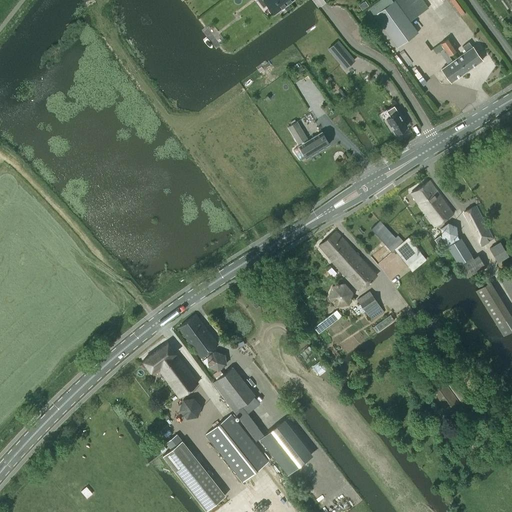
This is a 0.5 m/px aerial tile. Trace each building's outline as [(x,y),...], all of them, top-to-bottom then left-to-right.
[(262,0),(273,14),(291,0),(262,0)] [(374,14),(381,24),(397,47),(408,39),(417,32),(409,21),(393,0),(377,0),(368,7),(374,14)] [(393,0),(409,21),(427,8),(422,0),(393,0)] [(448,56),(448,55),(453,52),(457,49),(449,37),(442,42),(441,41),(438,43),(448,56)] [(466,51),(457,57),(456,58),(466,71),(482,60),(469,42),(462,47),(466,51)] [(444,58),(448,64),(441,69),(451,82),(466,71),(456,58),(452,61),(448,55),(448,56),(438,43),(432,47),(436,53),(439,51),(444,58)] [(341,56),(324,68),(328,74),(331,73),(338,83),(352,72),(349,68),(345,62),(341,56)] [(386,110),(390,117),(386,119),(395,133),(406,126),(402,119),(403,118),(399,111),(397,112),(393,106),(386,110)] [(307,139),(300,127),(296,122),(288,127),(298,144),(307,139)] [(299,145),(306,157),(329,144),(321,132),(299,145)] [(430,181),(411,194),(426,215),(434,226),(452,213),(430,181)] [(482,245),(494,239),(476,205),(463,212),(479,242),(481,244),(482,245)] [(372,228),(371,229),(392,251),(394,249),(407,266),(408,265),(422,254),(408,237),(404,240),(403,241),(398,235),(395,237),(393,234),(380,221),(372,228)] [(447,222),(440,228),(441,237),(443,240),(447,247),(466,275),(466,277),(467,276),(485,265),(478,255),(473,258),(471,256),(460,238),(459,239),(459,238),(457,236),(456,226),(447,222)] [(326,254),(359,290),(376,275),(335,231),(319,246),(326,254)] [(440,235),(434,239),(437,244),(439,243),(441,242),(443,240),(441,237),(440,235)] [(500,241),(489,248),(497,261),(497,262),(508,256),(508,255),(500,241)] [(478,288),(476,289),(497,324),(503,335),(507,332),(509,331),(511,329),(511,318),(511,316),(489,281),(484,284),(478,288)] [(330,296),(336,305),(349,303),(352,292),(344,282),(332,285),(330,296)] [(362,306),(360,308),(362,311),(364,310),(368,315),(370,318),(371,317),(373,319),(383,312),(380,307),(375,299),(372,295),(360,303),(362,306)] [(217,343),(199,319),(196,315),(179,327),(200,356),(217,343)] [(168,342),(143,361),(153,374),(159,370),(179,396),(197,382),(168,342)] [(214,350),(206,357),(208,367),(218,371),(226,364),(225,354),(214,350)] [(216,379),(233,400),(238,407),(254,395),(232,367),(216,379)] [(487,411),(479,400),(473,404),(451,375),(445,380),(466,409),(469,407),(479,422),(483,419),(481,416),(487,411)] [(452,420),(465,411),(443,381),(430,391),(452,420)] [(183,400),(180,409),(186,418),(197,416),(200,405),(193,397),(183,400)] [(272,416),(257,398),(245,409),(258,427),(272,416)] [(243,481),(268,461),(231,414),(206,434),(243,481)] [(279,422),(259,438),(287,475),(308,459),(279,422)] [(170,449),(163,455),(206,510),(225,495),(181,440),(176,434),(165,443),(170,449)]
